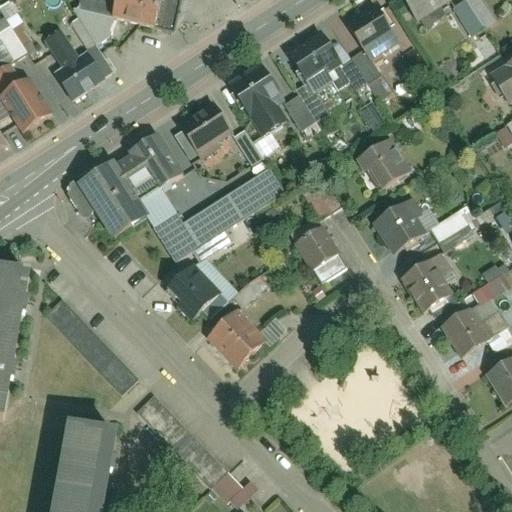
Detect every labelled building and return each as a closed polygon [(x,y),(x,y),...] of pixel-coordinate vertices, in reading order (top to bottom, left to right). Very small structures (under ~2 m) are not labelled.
[(81,0),(79,14),(174,35),(181,1),(177,0),(81,0)] [(425,20),(454,0),(406,0),(422,23),(425,20)] [(469,7),(485,34),(495,27),(478,0),(465,0),(469,7)] [(0,66),(2,69),(35,49),(8,4),(0,8),(0,14),(1,17),(0,17),(0,66)] [(384,6),(355,28),(374,53),(403,31),(384,6)] [(475,40),(485,34),(469,7),(458,13),(475,40)] [(300,61),(319,87),(347,67),(352,63),(333,37),(300,61)] [(40,76),(59,104),(101,77),(82,48),(40,76)] [(511,56),(483,74),(501,104),(511,97),(511,56)] [(276,69),(234,95),(259,138),(289,120),(299,137),(327,120),(307,87),(292,96),(276,69)] [(39,115),(10,70),(0,76),(0,114),(12,132),(39,115)] [(366,87),(378,104),(391,95),(379,78),(366,87)] [(205,157),(236,135),(217,108),(186,129),(205,157)] [(385,137),(354,158),(377,191),(407,170),(385,137)] [(180,172),(163,145),(87,192),(117,239),(147,221),(135,201),(180,172)] [(234,182),(165,231),(185,259),(195,252),(206,267),(231,249),(222,236),(255,212),(234,182)] [(406,208),(379,225),(397,253),(423,236),(406,208)] [(332,255),(311,223),(287,238),(308,270),(332,255)] [(432,248),(405,266),(430,304),(457,287),(432,248)] [(211,294),(178,260),(154,283),(187,317),(211,294)] [(0,273),(0,346),(19,350),(30,278),(0,273)] [(443,319),(464,352),(500,329),(479,296),(443,319)] [(73,301),(57,316),(123,385),(139,370),(73,301)] [(256,340),(225,307),(199,332),(230,365),(256,340)] [(19,350),(0,346),(0,423),(7,424),(19,350)] [(511,360),(503,347),(479,363),(501,397),(511,389),(511,360)] [(236,480),(144,389),(125,408),(217,499),(236,480)] [(76,434),(65,500),(111,508),(123,442),(76,434)] [(62,511),(110,511),(111,508),(65,500),(62,511)]
